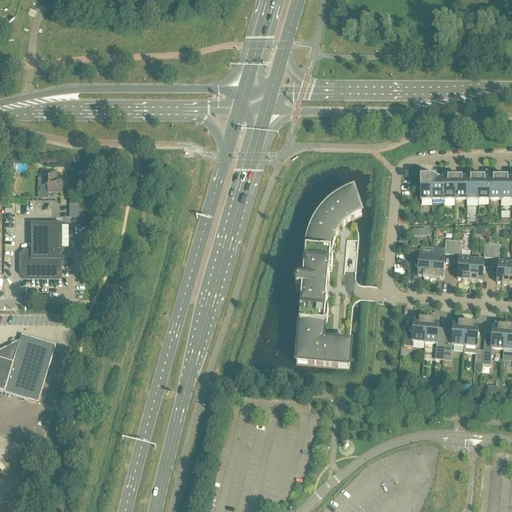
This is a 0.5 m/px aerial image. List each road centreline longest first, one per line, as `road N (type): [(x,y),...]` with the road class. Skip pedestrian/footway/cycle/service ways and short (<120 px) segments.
road 1 (primary): [(156,511),(265,111)]
road 2 (primary): [(225,151),(128,511)]
road 3 (residential): [(511,308),(391,297),(389,271),(397,173),(419,161),(511,158)]
road 4 (unclassified): [(265,111),(416,112),(511,91)]
road 5 (tertiary): [(243,90),(74,91),(0,105)]
road 6 (unclassified): [(511,87),(326,90)]
road 7 (tertiary): [(0,116),(177,112)]
